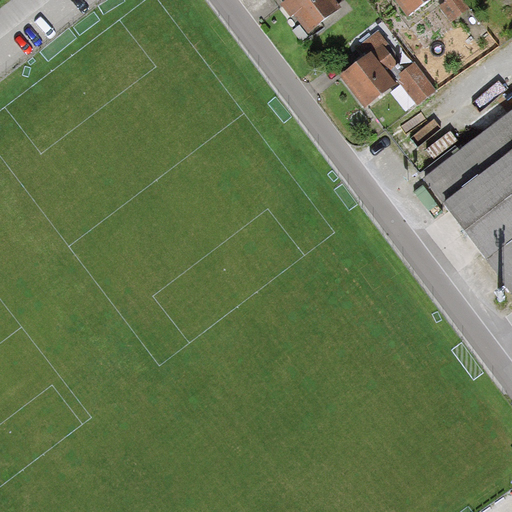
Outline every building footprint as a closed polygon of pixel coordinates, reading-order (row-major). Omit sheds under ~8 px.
[(337,0),(286,0),(281,4),(292,18),(294,16),(309,34),(343,8),(337,0)] [(397,0),(410,16),(429,0),(397,0)] [(470,9),(463,0),(446,0),(447,1),(439,7),(451,23),(470,9)] [(364,58),(341,75),(365,107),(400,81),(417,105),(438,90),(416,61),(407,68),(379,30),(356,47),(364,58)] [(511,109),(422,175),(511,297),(511,109)]
